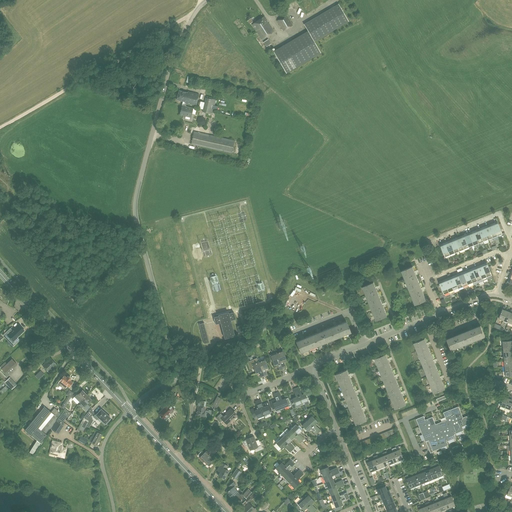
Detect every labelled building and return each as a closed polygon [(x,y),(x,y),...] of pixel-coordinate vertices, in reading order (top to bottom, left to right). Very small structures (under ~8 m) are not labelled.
[(348,21),(338,4),(304,24),(308,31),(273,51),(286,73),(320,53),(314,41),(348,21)] [(298,5),(295,9),(301,14),(304,10),(298,5)] [(283,30),(292,25),(286,15),(277,20),(283,30)] [(262,39),(274,31),(264,16),(252,24),(262,39)] [(183,101),(182,105),(186,106),(187,104),(196,106),(199,94),(188,91),(187,93),(179,90),(177,100),(183,101)] [(206,98),(204,107),(214,109),(216,100),(206,98)] [(180,115),(188,117),(191,118),(193,108),(186,106),(182,105),(180,115)] [(197,122),(200,126),(205,125),(206,120),(203,117),(198,118),(197,122)] [(191,144),(229,153),(232,140),(194,132),(191,144)] [(496,224),(493,225),(497,236),(502,234),(498,221),(495,222),(496,224)] [(490,224),(488,225),(493,238),(497,236),(493,225),(491,226),(490,224)] [(486,228),(484,229),(488,239),(493,238),(488,225),(486,226),(486,228)] [(481,228),(478,229),(483,241),(488,239),(484,229),(481,230),(481,228)] [(477,232),(474,233),(478,243),(483,241),(478,229),(476,230),(477,232)] [(471,232),(469,233),(474,245),(478,243),(474,233),(472,234),(471,232)] [(467,236),(465,237),(469,247),(474,245),(469,233),(467,234),(467,236)] [(462,236),(459,237),(464,249),(469,247),(465,237),(462,238),(462,236)] [(458,240),(455,241),(459,251),(464,249),(459,237),(457,238),(458,240)] [(452,240),(450,241),(455,253),(459,251),(455,241),(453,242),(452,240)] [(448,243),(446,244),(450,255),(455,253),(450,241),(448,241),(448,243)] [(443,243),(440,244),(445,257),(450,255),(446,244),(443,245),(443,243)] [(492,275),(487,263),(484,263),(485,265),(483,266),(487,277),(492,275)] [(479,265),(477,266),(482,279),(487,277),(483,266),(480,267),(479,265)] [(419,283),(414,271),(412,266),(402,271),(408,288),(419,283)] [(476,269),(473,270),(477,281),(482,279),(477,266),(475,267),(476,269)] [(470,269),(468,270),(473,282),(477,281),(473,270),(471,271),(470,269)] [(466,273),(464,274),(468,284),(473,282),(468,270),(465,271),(466,273)] [(460,273),(458,274),(463,286),(468,284),(464,274),(461,275),(460,273)] [(453,276),(451,277),(450,274),(448,275),(449,278),(454,290),(458,288),(454,278),(453,276)] [(457,277),(454,278),(458,288),(463,286),(458,274),(456,275),(457,277)] [(447,281),(445,282),(449,292),(454,290),(449,278),(446,279),(447,281)] [(444,294),(449,292),(445,282),(442,283),(441,281),(439,282),(444,294)] [(380,299),(375,287),(373,282),(362,286),(369,303),(380,299)] [(426,300),(422,291),(419,283),(408,288),(415,305),(426,300)] [(387,316),(383,307),(380,299),(369,303),(376,320),(387,316)] [(502,309),(499,319),(503,320),(507,311),(504,310),(506,307),(504,306),(503,309),(502,309)] [(503,320),(508,322),(511,312),(511,309),(510,312),(507,311),(503,320)] [(234,312),(231,313),(228,313),(228,312),(218,315),(218,316),(213,317),(215,324),(220,323),(224,339),(234,336),(230,320),(235,319),(234,312)] [(346,321),(337,325),(329,328),(333,339),(350,332),(346,321)] [(204,323),(199,324),(204,344),(209,342),(204,323)] [(10,329),(6,333),(16,343),(19,340),(17,337),(24,331),(19,325),(12,331),(10,329)] [(481,325),(464,332),(468,343),(485,336),(481,325)] [(329,328),(317,333),(312,335),(316,346),(333,339),(329,328)] [(447,339),(451,350),(468,343),(464,332),(447,339)] [(312,335),(300,340),(295,342),(300,353),(316,346),(312,335)] [(414,343),(420,359),(431,355),(425,338),(414,343)] [(282,350),(276,352),(278,356),(283,369),(286,367),(283,361),(286,360),(282,350)] [(276,352),(270,355),(274,365),(277,364),(279,370),(283,369),(278,356),(276,352)] [(375,358),(382,375),(392,371),(386,354),(375,358)] [(438,372),(433,360),(431,355),(420,359),(427,376),(438,372)] [(42,366),(48,372),(56,365),(50,358),(42,366)] [(257,358),(247,362),(250,369),(253,368),(255,373),(258,372),(261,378),(264,377),(260,366),(258,361),(257,358)] [(5,362),(0,366),(0,371),(0,372),(2,370),(6,374),(10,371),(11,373),(15,369),(13,367),(17,364),(12,359),(7,364),(5,362)] [(264,359),(258,361),(260,366),(264,377),(267,375),(265,369),(268,368),(264,359)] [(354,386),(349,374),(347,369),(336,374),(343,391),(354,386)] [(44,374),(40,370),(35,376),(38,379),(44,374)] [(399,388),(394,375),(392,371),(382,375),(388,392),(399,388)] [(445,389),(441,380),(438,372),(427,376),(434,393),(445,389)] [(65,388),(67,386),(69,387),(73,382),(70,380),(71,379),(67,376),(66,377),(64,375),(57,385),(59,386),(61,384),(62,385),(62,386),(62,387),(62,388),(63,388),(64,388),(65,388)] [(17,385),(15,383),(10,377),(5,382),(11,390),(17,385)] [(360,403),(355,391),(354,386),(343,391),(349,407),(360,403)] [(298,387),(295,388),(302,404),(308,401),(309,402),(312,401),(309,394),(306,395),(305,393),(301,395),(298,387)] [(293,389),(296,397),(292,398),(292,399),(290,400),(293,409),(296,408),(295,406),(302,404),(295,388),(293,389)] [(406,404),(401,392),(399,388),(388,392),(395,409),(406,404)] [(65,400),(62,406),(59,404),(58,406),(60,408),(63,410),(68,401),(74,393),(69,390),(66,395),(68,396),(65,400)] [(75,396),(80,401),(87,395),(82,390),(77,395),(77,394),(75,396)] [(279,392),(276,393),(282,408),(288,406),(285,398),(282,399),(279,392)] [(171,393),(167,397),(174,404),(180,398),(177,395),(175,397),(171,393)] [(273,410),(275,409),(276,411),(282,408),(276,393),(273,394),(275,399),(269,401),(273,410)] [(80,401),(84,406),(91,400),(87,395),(80,401)] [(501,406),(505,408),(510,395),(508,395),(507,397),(504,396),(501,406)] [(212,406),(216,409),(222,399),(217,396),(212,406)] [(268,402),(262,404),(260,399),(257,400),(264,416),(270,413),(269,411),(272,410),(268,402)] [(198,405),(197,408),(196,416),(204,417),(204,416),(211,417),(212,410),(208,410),(208,411),(205,410),(206,406),(205,406),(206,401),(198,400),(198,405)] [(257,418),(264,416),(257,400),(255,401),(258,409),(254,410),(253,408),(250,410),(253,417),(256,415),(257,418)] [(367,420),(363,411),(360,403),(349,407),(356,425),(367,420)] [(168,404),(158,413),(160,415),(160,416),(160,417),(161,419),(162,419),(165,416),(166,418),(168,415),(167,414),(167,413),(169,412),(169,413),(173,409),(168,404)] [(463,417),(459,406),(443,412),(446,420),(436,424),(433,417),(425,420),(424,416),(416,419),(425,442),(426,441),(428,440),(429,442),(430,444),(431,446),(431,448),(432,450),(433,451),(448,445),(447,441),(456,438),(454,434),(464,430),(462,426),(470,423),(467,416),(463,417)] [(29,452),(35,454),(47,435),(61,414),(54,408),(51,412),(44,407),(25,430),(37,440),(29,452)] [(58,418),(63,422),(67,417),(70,419),(73,416),(69,413),(70,412),(65,409),(58,418)] [(105,412),(104,413),(101,409),(96,415),(95,414),(93,417),(97,420),(99,417),(99,418),(102,421),(102,420),(105,423),(106,422),(107,423),(110,419),(109,419),(110,418),(107,415),(105,412)] [(236,415),(231,409),(223,416),(220,413),(216,418),(220,422),(222,420),(228,426),(231,424),(229,422),(236,415)] [(88,417),(85,415),(76,431),(79,432),(80,430),(83,431),(89,420),(86,419),(88,417)] [(312,416),(307,421),(318,433),(320,431),(315,425),(318,422),(312,416)] [(58,433),(63,425),(57,421),(52,430),(58,433)] [(316,435),(318,433),(307,421),(302,425),(307,431),(310,429),(316,435)] [(296,424),(291,429),(296,434),(302,441),(304,439),(299,433),(301,430),(296,424)] [(291,429),(286,434),(291,440),(294,437),(300,443),(302,441),(296,434),(291,429)] [(95,431),(89,442),(96,445),(97,444),(99,442),(98,442),(102,435),(95,431)] [(286,434),(281,438),(292,450),(294,448),(289,442),(291,440),(286,434)] [(262,449),(259,441),(256,443),(254,437),(246,440),(250,449),(254,447),(256,451),(262,449)] [(221,445),(224,447),(226,449),(229,443),(231,441),(226,438),(225,441),(224,440),(221,445)] [(290,452),(292,450),(281,438),(276,443),(281,449),(284,446),(290,452)] [(64,457),(66,448),(63,448),(63,447),(62,446),(61,445),(61,443),(53,441),(51,449),(53,449),(53,452),(58,453),(58,456),(64,457)] [(198,455),(200,457),(199,457),(200,457),(199,458),(201,460),(202,460),(207,464),(209,466),(212,463),(210,461),(213,458),(211,456),(217,450),(214,447),(208,453),(206,451),(203,453),(201,451),(198,455)] [(396,447),(394,448),(399,461),(404,459),(400,449),(397,450),(396,447)] [(393,452),(390,453),(394,462),(399,461),(394,448),(392,449),(393,452)] [(386,451),(384,452),(389,464),(394,462),(390,453),(388,454),(386,451)] [(384,456),(381,457),(385,466),(389,464),(384,452),(383,453),(384,456)] [(377,455),(375,456),(380,468),(385,466),(381,457),(378,458),(377,455)] [(375,459),(372,460),(375,470),(380,468),(375,456),(373,456),(375,459)] [(368,459),(366,459),(367,462),(371,472),(375,470),(372,460),(369,461),(368,459)] [(275,468),(280,473),(284,469),(292,462),(290,460),(284,465),(281,462),(275,468)] [(218,468),(221,470),(218,475),(224,479),(228,471),(225,469),(227,466),(221,462),(218,468)] [(280,473),(284,478),(288,475),(291,472),(288,470),(294,464),(292,462),(284,469),(280,473)] [(433,468),(430,469),(434,479),(438,477),(433,464),(431,465),(433,468)] [(435,464),(433,464),(438,477),(443,475),(439,465),(436,467),(435,464)] [(328,467),(320,470),(322,476),(338,470),(337,467),(329,470),(328,467)] [(426,467),(424,468),(429,481),(434,479),(430,469),(427,470),(426,467)] [(423,472),(421,473),(424,482),(429,481),(424,468),(422,469),(423,472)] [(236,469),(232,475),(236,478),(240,472),(236,469)] [(284,478),(289,483),(294,479),(301,472),(299,469),(293,475),(291,472),(288,475),(284,478)] [(322,476),(325,483),(333,479),(331,476),(339,473),(338,470),(322,476)] [(417,471),(415,472),(420,484),(424,482),(421,473),(418,474),(417,471)] [(297,480),(303,474),(301,472),(294,479),(289,483),(294,488),(300,482),(297,480)] [(414,476),(411,477),(415,486),(420,484),(415,472),(413,473),(414,476)] [(406,479),(410,488),(415,486),(411,477),(409,478),(407,475),(405,476),(407,479),(406,479)] [(325,483),(327,489),(343,483),(342,480),(334,483),(333,479),(325,483)] [(228,494),(231,498),(238,492),(235,489),(236,488),(234,486),(236,484),(233,481),(228,486),(231,489),(228,491),(229,492),(228,493),(229,494),(228,494)] [(327,489),(330,495),(338,492),(336,488),(344,485),(343,483),(327,489)] [(376,489),(378,494),(388,491),(388,490),(387,490),(385,484),(379,486),(380,488),(376,489)] [(240,495),(238,492),(231,498),(234,501),(235,501),(236,502),(237,501),(238,501),(243,496),(246,499),(252,492),(248,489),(242,495),(241,494),(240,495)] [(389,490),(388,490),(388,491),(378,494),(379,495),(379,494),(381,500),(382,499),(392,495),(389,490)] [(249,497),(245,500),(247,503),(251,499),(252,499),(252,498),(256,495),(254,492),(249,497)] [(330,495),(332,501),(348,495),(347,492),(339,495),(338,492),(330,495)] [(447,494),(447,492),(445,493),(451,507),(455,505),(451,496),(449,497),(447,494)] [(445,493),(445,495),(444,496),(445,499),(442,500),(446,509),(451,507),(445,493)] [(301,498),(314,511),(317,510),(311,504),(314,501),(308,495),(303,500),(301,498)] [(342,508),(341,506),(343,505),(341,501),(349,498),(348,495),(332,501),(335,508),(334,508),(335,511),(342,508)] [(394,501),(392,495),(382,499),(381,500),(382,501),(383,502),(382,503),(384,505),(385,505),(394,501)] [(314,511),(301,498),(296,502),(304,511),(307,508),(310,511),(314,511)] [(438,498),(436,499),(441,511),(446,509),(442,500),(439,501),(438,498)] [(436,502),(433,504),(436,511),(439,511),(441,511),(436,499),(434,500),(436,502)] [(265,501),(260,506),(264,510),(269,505),(265,501)] [(396,507),(394,501),(385,505),(387,511),(396,507)] [(429,502),(427,502),(430,511),(436,511),(433,504),(430,505),(429,502)] [(241,510),(242,511),(250,511),(251,511),(254,509),(248,503),(241,510)]
